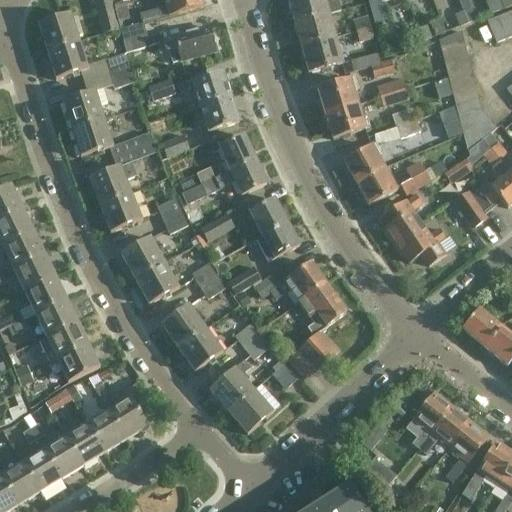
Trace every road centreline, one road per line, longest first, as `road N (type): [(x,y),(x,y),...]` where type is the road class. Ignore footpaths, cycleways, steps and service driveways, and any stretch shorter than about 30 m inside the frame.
road 1 (residential): [(198,432),(101,289),(1,42)]
road 2 (residential): [(412,336),(338,236),(295,155),(240,0)]
road 3 (residential): [(249,490),(412,336)]
road 4 (residential): [(72,511),(198,432)]
road 5 (residential): [(412,336),(511,249)]
road 6 (residential): [(511,409),(412,336)]
